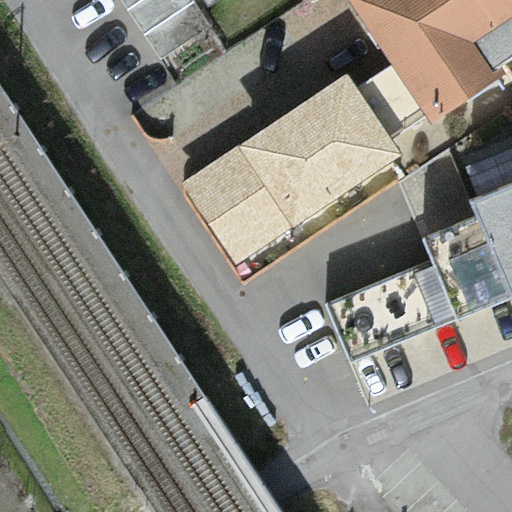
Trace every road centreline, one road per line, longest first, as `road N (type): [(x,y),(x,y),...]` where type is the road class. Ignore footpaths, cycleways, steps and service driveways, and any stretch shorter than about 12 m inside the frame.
road 1 (residential): [(319,459),(23,0)]
road 2 (residential): [(319,459),(511,378)]
